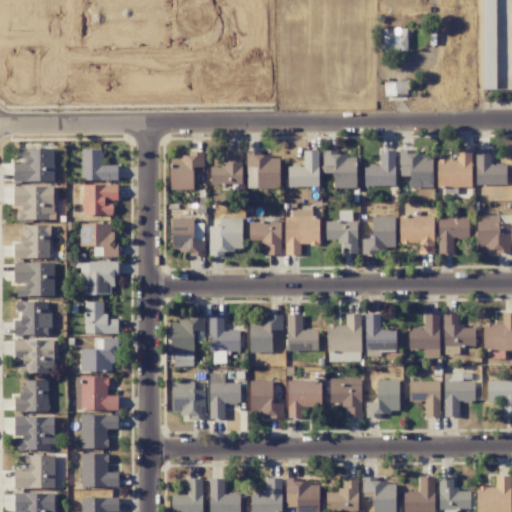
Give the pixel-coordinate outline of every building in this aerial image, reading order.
[(407,28),(380,29),(381,52),(407,52),(407,28)] [(13,161),(13,181),(53,182),(53,149),(17,148),(17,161),(13,161)] [(117,180),(117,165),(102,165),(102,150),(81,149),(81,180),(117,180)] [(364,186),(395,185),(394,149),(378,150),(378,165),(364,165),(364,186)] [(472,186),(471,149),(456,149),(456,160),(436,160),(437,187),(472,186)] [(506,184),(506,164),(490,164),(490,149),(475,150),(476,185),(506,184)] [(318,186),(318,150),(303,151),(303,166),(287,166),(288,187),(318,186)] [(333,188),(356,188),(355,155),(337,156),(337,150),(323,150),(323,173),(333,173),(333,188)] [(431,157),(423,157),(423,150),(399,151),(399,176),(410,176),(411,188),(432,187),(431,157)] [(210,185),(242,184),(241,151),(227,151),(227,165),(210,165),(210,185)] [(279,156),(261,156),(261,151),(246,151),(247,189),(280,188),(279,156)] [(170,190),(193,189),(192,167),(203,167),(203,154),(170,155),(170,190)] [(117,201),(117,185),(82,184),(82,214),(112,215),(112,201),(117,201)] [(16,220),(54,220),(53,186),(13,186),(13,205),(21,205),(21,210),(16,210),(16,220)] [(319,245),(318,217),(312,217),(311,210),(291,210),(291,217),(284,217),(285,255),(300,255),(300,245),(319,245)] [(357,254),(357,221),(351,221),(352,211),(338,211),(338,222),(326,221),(325,241),(342,241),(342,254),(357,254)] [(399,216),(400,243),(418,243),(418,254),(434,253),(433,215),(399,216)] [(476,215),(477,251),(510,250),(509,215),(476,215)] [(395,252),(395,216),(372,216),(372,239),(362,239),(362,253),(395,252)] [(208,226),(208,256),(224,255),(224,251),(242,250),(241,217),(219,218),(219,226),(208,226)] [(438,253),(453,253),(453,239),(468,239),(468,217),(437,218),(438,253)] [(203,223),(193,224),(193,218),(171,218),(172,251),(188,251),(188,256),(203,256),(203,223)] [(92,256),(117,257),(117,241),(111,241),(112,224),(80,223),(79,246),(93,246),(92,256)] [(49,259),(49,225),(20,225),(20,242),(13,242),(13,258),(49,259)] [(80,262),(80,295),(114,295),(115,262),(80,262)] [(53,263),(13,263),(13,284),(16,284),(16,296),(53,296),(53,263)] [(50,336),(50,312),(47,312),(47,301),(16,300),(15,315),(14,315),(13,335),(50,336)] [(85,334),(118,333),(117,319),(104,319),(104,302),(84,302),(85,334)] [(511,351),(511,312),(502,312),(502,323),(483,323),(483,349),(490,349),(490,358),(504,358),(504,351),(511,351)] [(439,313),(423,313),(423,328),(408,328),(408,349),(423,350),(423,357),(438,358),(439,313)] [(458,313),(442,314),(443,346),(474,346),(474,326),(458,327),(458,313)] [(249,352),(271,352),(271,330),(282,330),(282,314),(266,314),(266,320),(249,320),(249,352)] [(327,324),(327,361),(337,361),(337,353),(359,353),(359,314),(345,314),(345,324),(327,324)] [(380,314),(365,314),(365,350),(395,351),(395,328),(379,328),(380,314)] [(239,352),(239,330),(223,330),(223,315),(208,315),(208,353),(214,353),(214,358),(220,358),(220,352),(239,352)] [(302,315),(286,315),(287,351),(318,350),(317,329),(302,329),(302,315)] [(194,353),(193,331),(204,330),(203,318),(170,319),(171,354),(194,353)] [(116,338),(95,339),(95,349),(79,349),(80,372),(111,371),(111,363),(116,362),(116,338)] [(13,340),(14,362),(16,362),(17,373),(54,373),(53,339),(13,340)] [(240,383),(224,383),(224,373),(209,373),(208,419),(224,419),(224,404),(239,404),(240,383)] [(462,373),(443,374),(444,417),(460,417),(459,402),(474,402),(474,381),(462,381),(462,373)] [(107,377),(81,376),(80,410),(117,410),(118,395),(107,395),(107,377)] [(329,404),(346,405),(346,417),(361,417),(361,379),(329,378),(329,404)] [(48,380),(21,380),(22,397),(14,397),(14,412),(48,412),(48,380)] [(249,381),(250,414),(261,414),(261,419),(282,418),(282,403),(272,403),(271,380),(249,381)] [(302,418),(303,408),(320,409),(321,381),(288,380),(287,418),(302,418)] [(399,414),(398,380),(376,380),(376,402),(366,403),(366,415),(399,414)] [(171,381),(171,414),(189,414),(189,419),(204,419),(205,390),(194,389),(194,381),(171,381)] [(424,417),(440,417),(439,381),(408,382),(409,401),(423,401),(424,417)] [(511,381),(486,381),(487,402),(502,402),(502,417),(511,417),(511,381)] [(80,415),(81,448),(107,448),(107,429),(117,429),(117,414),(80,415)] [(14,416),(14,438),(17,438),(17,449),(54,449),(54,416),(14,416)] [(118,487),(118,473),(107,473),(107,453),(80,453),(81,487),(118,487)] [(54,489),(54,455),(17,455),(17,467),(14,467),(14,488),(54,489)] [(402,511),(434,511),(433,476),(418,476),(418,491),(403,492),(402,511)] [(470,509),(470,489),(453,490),(453,476),(438,477),(439,510),(470,509)] [(510,511),(510,476),(495,476),(495,486),(476,487),(476,511),(510,511)] [(325,491),(326,511),(358,511),(357,477),(342,478),(343,491),(325,491)] [(395,511),(395,483),(377,483),(377,477),(362,477),(362,496),(372,496),(372,511),(395,511)] [(171,511),(201,511),(202,478),(186,478),(186,494),(171,494),(171,511)] [(239,511),(239,493),(224,493),(223,478),(208,478),(208,511),(239,511)] [(280,511),(281,478),(266,478),(266,493),(250,493),(249,511),(280,511)] [(318,511),(318,480),(285,480),(285,507),(298,507),(298,511),(318,511)] [(53,511),(54,492),(14,493),(14,511),(53,511)] [(81,498),(80,511),(107,511),(118,511),(118,498),(81,498)]
